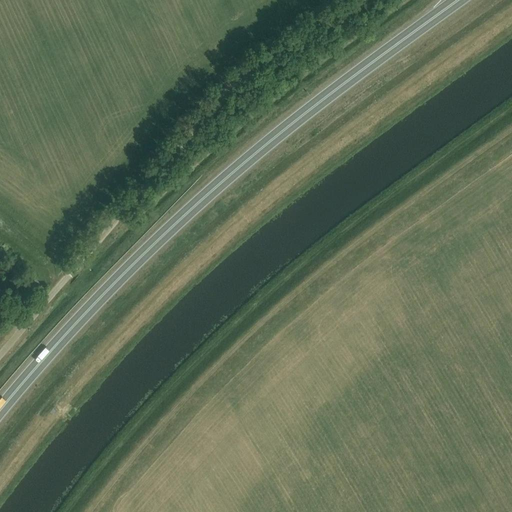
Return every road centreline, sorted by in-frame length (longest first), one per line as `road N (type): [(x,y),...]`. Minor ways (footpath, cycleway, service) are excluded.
road 1 (trunk): [(0,411),(104,294),(238,167),(458,0)]
road 2 (unclassified): [(0,356),(232,83),(363,0)]
